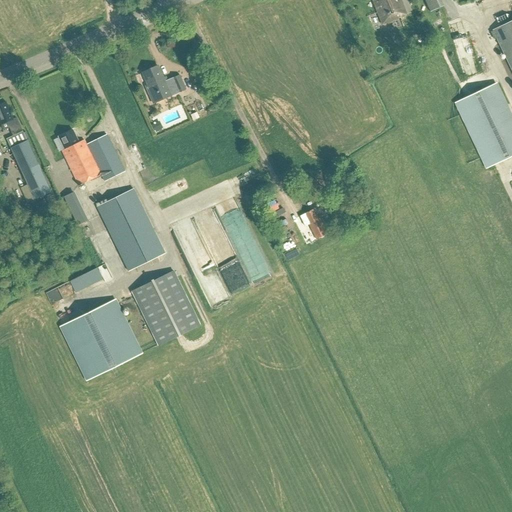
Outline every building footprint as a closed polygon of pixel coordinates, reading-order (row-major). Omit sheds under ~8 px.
[(371,0),(382,25),(407,15),(400,0),(371,0)] [(419,0),(425,12),(436,7),(433,0),(419,0)] [(511,21),(493,31),(511,70),(511,21)] [(449,24),(456,60),(465,58),(458,22),(449,24)] [(164,81),(157,66),(142,73),(148,85),(146,86),(153,103),(172,94),(166,80),(164,81)] [(178,93),(185,90),(179,75),(172,79),(178,93)] [(511,156),(511,114),(497,83),(454,103),(485,169),(511,156)] [(13,119),(6,102),(0,104),(0,122),(3,130),(9,128),(13,136),(22,131),(16,117),(13,119)] [(152,125),(155,132),(163,128),(159,121),(152,125)] [(72,130),(58,137),(64,147),(61,149),(78,184),(99,173),(102,180),(122,170),(105,134),(85,144),(84,140),(78,142),(72,130)] [(29,144),(12,152),(34,201),(51,193),(29,144)] [(97,207),(108,229),(129,272),(165,254),(134,189),(97,207)] [(88,220),(74,192),(64,197),(78,225),(88,220)] [(50,195),(45,197),(50,208),(55,206),(50,195)] [(304,227),(309,225),(316,240),(327,235),(320,219),(318,219),(313,210),(305,214),(299,217),(304,227)] [(229,223),(224,226),(227,233),(233,230),(229,223)] [(343,233),(341,227),(335,229),(337,235),(343,233)] [(200,325),(173,271),(131,291),(158,346),(200,325)] [(242,286),(240,275),(224,277),(226,289),(242,286)] [(142,353),(116,299),(59,327),(86,381),(142,353)]
